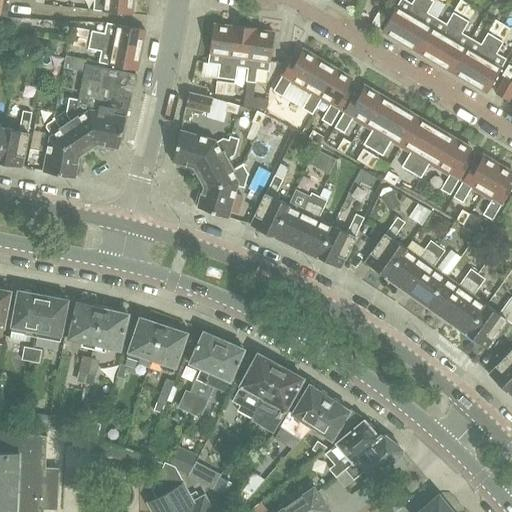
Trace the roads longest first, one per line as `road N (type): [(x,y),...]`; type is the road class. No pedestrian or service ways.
road 1 (primary): [(479,417),(341,315),(247,267),(128,226)]
road 2 (primary): [(120,263),(276,322),(367,378),(451,445)]
road 3 (residential): [(268,0),(309,11),(511,132)]
road 4 (residential): [(128,226),(178,0)]
road 5 (primary): [(128,226),(0,200)]
road 6 (primary): [(0,240),(120,263)]
